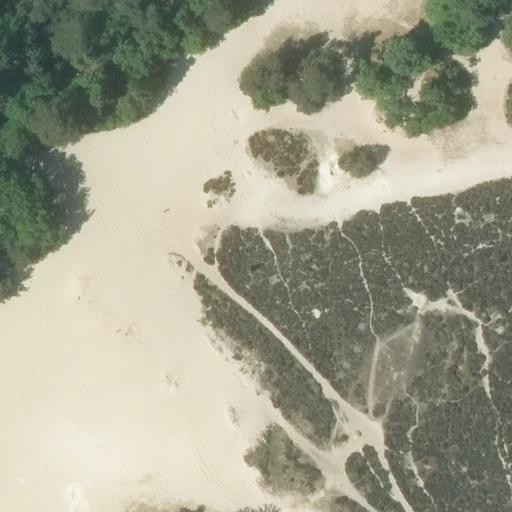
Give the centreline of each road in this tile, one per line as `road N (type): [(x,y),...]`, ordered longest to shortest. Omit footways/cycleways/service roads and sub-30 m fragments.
road 1 (track): [(377,511),(226,368),(89,206),(17,158),(0,156)]
road 2 (track): [(89,206),(0,314)]
